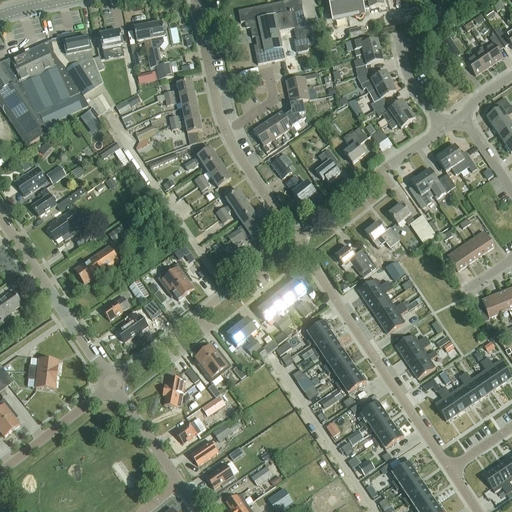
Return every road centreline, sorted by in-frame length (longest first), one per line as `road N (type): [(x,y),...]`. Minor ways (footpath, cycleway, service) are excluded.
road 1 (residential): [(448,468),(292,238)]
road 2 (residential): [(292,238),(225,128),(194,0)]
road 3 (residential): [(113,381),(292,238)]
road 4 (residential): [(113,381),(0,215)]
road 5 (residential): [(292,238),(428,138),(436,121)]
road 6 (residential): [(0,471),(113,381)]
road 7 (residential): [(178,482),(113,381)]
